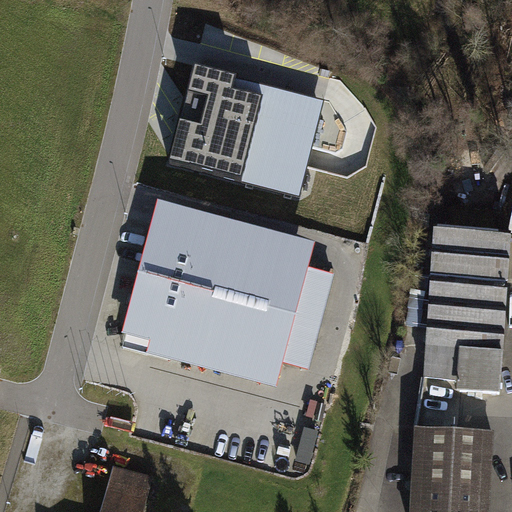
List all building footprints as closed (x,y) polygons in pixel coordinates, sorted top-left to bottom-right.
[(196,64),(170,162),(299,197),(325,99),(196,64)] [(159,200),(120,347),(276,388),(282,365),(310,373),(336,275),(310,268),(317,242),(159,200)] [(511,239),(511,234),(436,229),(425,377),(456,380),(455,392),(480,393),(501,395),(511,239)] [(492,511),(496,432),(416,429),(411,511),(492,511)] [(100,511),(145,511),(154,478),(114,468),(100,511)]
